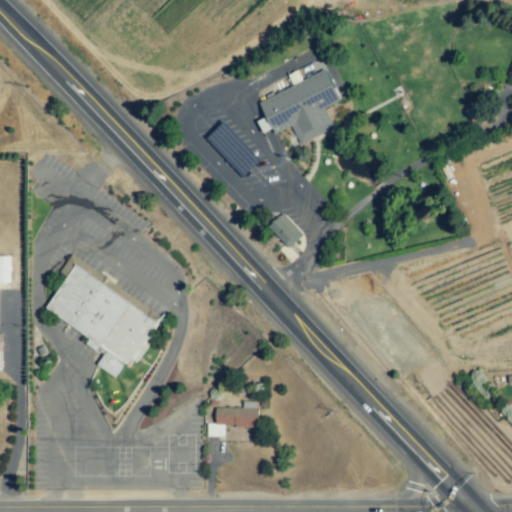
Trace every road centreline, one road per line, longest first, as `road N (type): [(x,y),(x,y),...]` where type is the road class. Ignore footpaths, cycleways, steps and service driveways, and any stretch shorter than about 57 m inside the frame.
road 1 (primary): [(474,511),(0,23)]
road 2 (tertiary): [(0,508),(468,506)]
